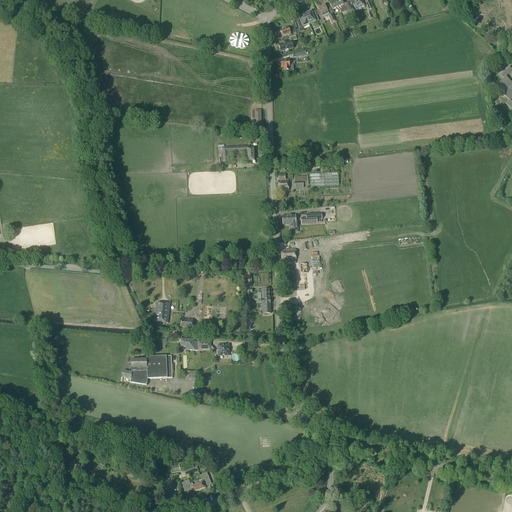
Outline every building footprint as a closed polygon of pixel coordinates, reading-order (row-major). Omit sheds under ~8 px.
[(345,4),(343,0),(335,0),(334,1),(338,7),(341,13),(343,13),(346,11),(348,9),(345,4)] [(352,5),(355,4),(357,7),(363,4),(362,1),(361,0),(352,0),(353,1),(349,3),(349,2),(345,4),(348,9),(349,11),(353,9),(351,6),(352,5)] [(373,8),(368,0),(364,0),(369,10),(373,8)] [(473,3),(469,7),(471,9),(473,8),(477,12),(485,4),(481,0),(479,0),(475,5),(473,3)] [(338,7),(334,1),(329,3),(330,6),(328,7),(329,10),(330,11),(331,14),(333,12),(332,10),(338,7)] [(485,4),(477,12),(481,16),(480,18),(482,20),(486,15),(484,13),(489,8),(485,4)] [(330,11),(329,10),(327,11),(324,6),(321,7),(318,8),(318,9),(321,14),(319,15),(321,19),(328,16),(331,22),(335,21),(331,14),(330,11)] [(305,13),(304,14),(309,25),(319,21),(316,14),(312,15),(311,12),(308,13),(307,13),(306,13),(305,13)] [(486,15),(482,20),(484,22),(486,20),(490,24),(498,16),(494,12),(489,18),(486,15)] [(309,25),(304,14),(303,14),(302,15),(302,16),(301,16),(299,17),(300,20),(296,22),(299,29),(309,25)] [(498,16),(490,24),(495,28),(493,30),(496,33),(498,31),(500,29),(497,26),(502,20),(498,16)] [(500,29),(498,31),(502,35),(500,37),(503,40),(507,35),(505,33),(510,27),(505,23),(500,29)] [(290,35),(288,28),(280,31),(280,32),(280,34),(281,34),(282,37),(290,35)] [(287,44),(286,43),(283,44),(283,45),(279,46),(280,52),(285,51),(288,51),(288,50),(293,49),(292,45),(294,44),(293,41),(296,40),(295,36),(289,38),(291,43),(287,44)] [(289,61),(289,60),(281,61),(281,68),(284,68),(284,70),(289,70),(289,71),(293,71),(293,65),(292,65),(292,61),(289,61)] [(511,86),(511,83),(510,81),(511,78),(511,69),(509,67),(501,76),(504,79),(498,86),(505,93),(503,95),(509,101),(506,104),(511,110),(511,86)] [(249,147),(222,148),(223,164),(228,163),(228,157),(226,157),(226,151),(247,150),(247,155),(246,155),(246,163),(249,163),(249,162),(254,161),(253,149),(249,149),(249,147)] [(338,186),(338,173),(310,175),(310,188),(338,186)] [(278,180),(278,193),(283,193),(283,191),(289,191),(288,180),(286,180),(286,179),(285,179),(284,175),(278,175),(279,180),(278,180)] [(308,185),(307,177),(294,177),(295,189),(303,189),(303,186),(308,185)] [(321,214),(306,215),(306,218),(301,219),(301,224),(306,224),(306,220),(316,219),(316,220),(321,220),(321,214)] [(295,215),(282,216),(283,225),(289,225),(290,231),(296,230),(295,215)] [(312,242),(302,244),(304,251),(313,249),(312,242)] [(281,250),(281,261),(296,261),(295,249),(281,250)] [(311,268),(320,268),(319,256),(311,256),(311,268)] [(261,300),(269,300),(269,290),(261,290),(261,300)] [(169,304),(156,303),(154,322),(168,323),(169,304)] [(270,314),(270,304),(261,305),(262,314),(270,314)] [(192,321),(182,320),(180,320),(180,327),(192,328),(192,321)] [(194,340),(181,341),(181,346),(186,346),(186,347),(188,347),(188,350),(194,350),(195,351),(196,351),(197,351),(198,350),(199,350),(203,350),(202,346),(210,346),(210,342),(198,342),(198,343),(194,344),(194,340)] [(228,356),(228,346),(218,346),(219,356),(228,356)] [(172,378),(172,371),(171,356),(146,357),(146,360),(131,360),(131,372),(132,372),(132,373),(123,372),(122,378),(131,379),(130,383),(147,386),(147,384),(148,379),(172,378)] [(71,473),(76,475),(79,465),(75,463),(73,467),(71,466),(69,472),(71,473)] [(204,487),(205,487),(211,484),(206,474),(200,476),(201,480),(204,487)] [(192,484),(190,485),(193,492),(192,492),(193,493),(205,488),(205,487),(204,487),(201,480),(199,481),(200,483),(193,486),(192,484)] [(193,492),(190,485),(188,481),(182,484),(186,495),(192,492),(193,492)]
